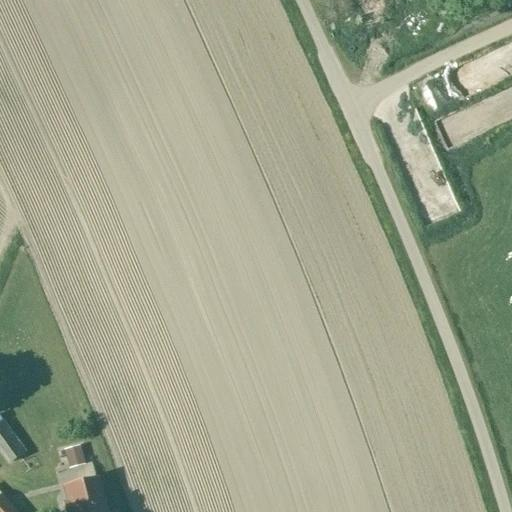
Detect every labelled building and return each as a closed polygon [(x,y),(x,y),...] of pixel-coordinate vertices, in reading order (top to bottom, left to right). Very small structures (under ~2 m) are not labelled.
[(427,73),(451,140),(511,118),(511,69),(494,76),(492,70),(506,65),(505,62),(511,59),(511,37),(510,38),(511,42),(427,73)] [(26,453),(4,422),(0,425),(0,450),(10,464),(26,453)] [(85,466),(80,447),(65,451),(70,470),(85,466)] [(103,511),(95,481),(65,489),(71,511),(103,511)] [(13,511),(0,496),(0,511),(13,511)]
